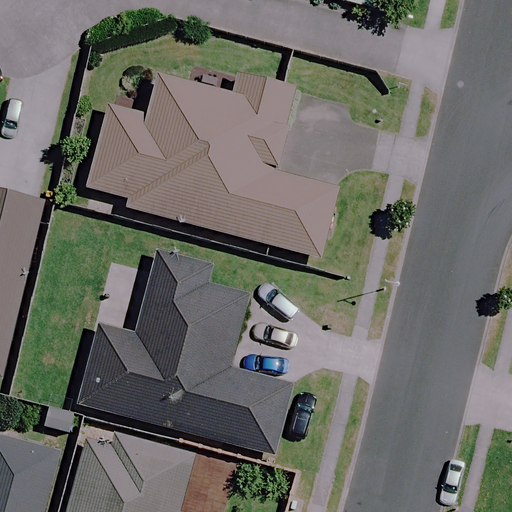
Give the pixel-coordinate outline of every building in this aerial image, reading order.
[(165,83),(142,77),(132,117),(101,109),(79,191),(120,202),(118,210),(314,262),(332,191),(269,175),(290,94),(170,62),(165,83)] [(46,206),(0,195),(0,379),(5,381),(46,206)] [(214,276),(159,259),(135,340),(101,330),(78,408),(266,464),(287,392),(223,373),(245,298),(210,287),(214,276)] [(278,511),(286,483),(187,456),(93,431),(71,511),(278,511)] [(0,511),(46,511),(62,455),(0,437),(0,511)]
